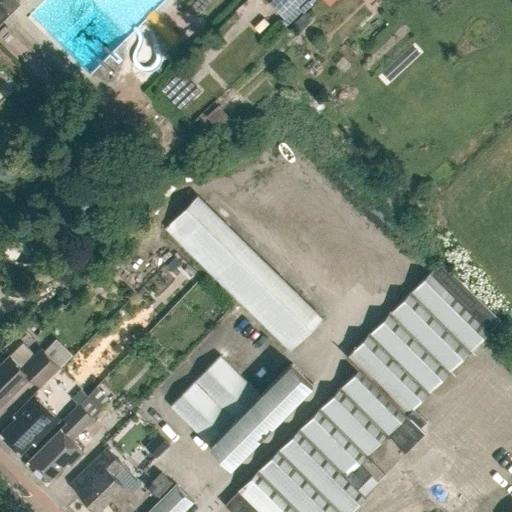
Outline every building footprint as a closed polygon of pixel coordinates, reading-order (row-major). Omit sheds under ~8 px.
[(0,0),(0,22),(18,4),(14,0),(0,0)] [(272,0),(270,2),(285,19),(305,0),(272,0)] [(307,12),(312,17),(319,10),(314,4),(307,12)] [(162,91),(180,109),(199,91),(180,72),(162,91)] [(225,129),(237,119),(223,103),(211,113),(225,129)] [(219,283),(224,289),(223,289),(246,312),(245,313),(271,337),(272,336),(288,353),(323,317),(199,194),(198,194),(188,184),(155,217),(215,276),(213,278),(218,284),(219,283)] [(421,427),(428,420),(414,407),(480,341),(487,333),(489,331),(501,319),(442,261),(437,266),(430,273),(405,298),(395,307),(378,326),(353,350),(349,355),(353,360),(360,367),(346,382),(226,503),(234,511),(350,511),(366,496),(365,494),(392,467),(414,444),(426,432),(421,427)] [(106,345),(116,335),(106,325),(96,335),(106,345)] [(39,386),(59,366),(41,348),(21,367),(10,355),(0,365),(0,407),(30,377),(39,386)] [(232,466),(314,384),(291,362),(260,394),(221,355),(171,405),(232,466)] [(35,445),(60,420),(35,395),(13,416),(16,418),(0,434),(20,454),(32,442),(35,445)] [(68,422),(28,461),(48,482),(68,462),(70,464),(84,450),(73,439),(95,418),(80,403),(64,419),(68,422)] [(141,484),(123,465),(107,449),(72,483),(98,510),(123,484),(132,493),(141,484)] [(155,496),(169,482),(159,473),(146,487),(155,496)] [(182,511),(192,502),(175,485),(148,511),(182,511)]
